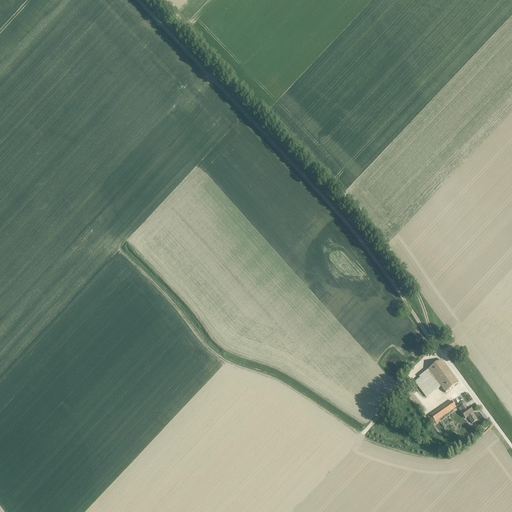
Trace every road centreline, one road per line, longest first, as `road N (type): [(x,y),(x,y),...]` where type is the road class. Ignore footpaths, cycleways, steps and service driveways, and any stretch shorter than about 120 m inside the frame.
road 1 (track): [(426,315),(433,344),(336,210),(138,0)]
road 2 (unclassified): [(511,447),(433,344)]
road 3 (track): [(426,315),(358,209)]
